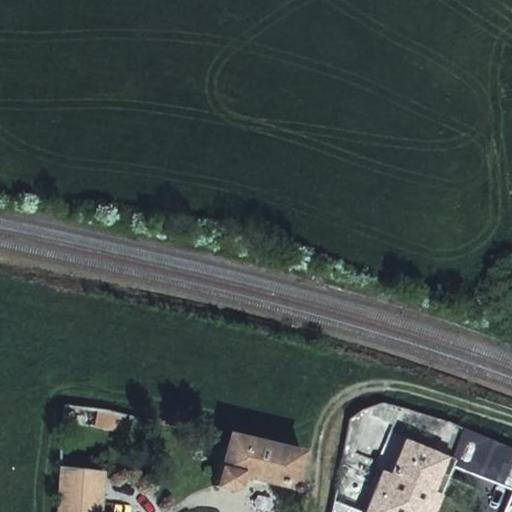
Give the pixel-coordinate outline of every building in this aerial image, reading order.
[(101,413),(78,410),(77,426),(124,433),(126,417),(101,413)] [(239,477),(292,489),(299,454),(224,436),(212,486),(229,490),(236,486),(239,477)] [(380,498),(374,511),(420,511),(428,494),(436,498),(450,463),(402,444),(388,478),(380,474),(372,494),(380,498)] [(58,469),(56,511),(95,511),(97,474),(58,469)] [(374,511),(380,498),(372,494),(365,511),(374,511)] [(429,511),(436,498),(428,494),(420,511),(429,511)]
